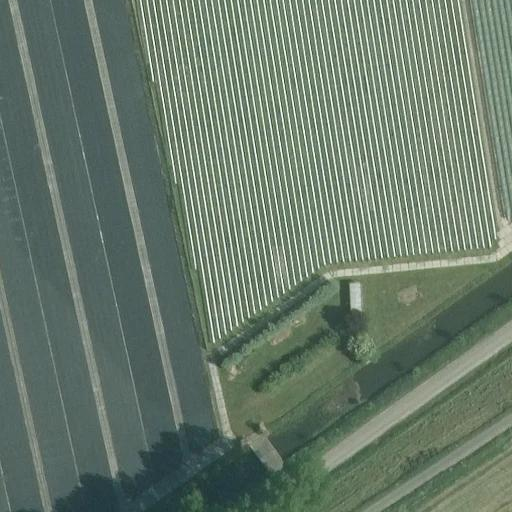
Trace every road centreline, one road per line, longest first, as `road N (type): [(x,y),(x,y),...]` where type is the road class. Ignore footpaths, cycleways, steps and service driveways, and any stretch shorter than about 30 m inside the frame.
road 1 (unclassified): [(265,511),(511,339)]
road 2 (unclassified): [(391,511),(511,436)]
